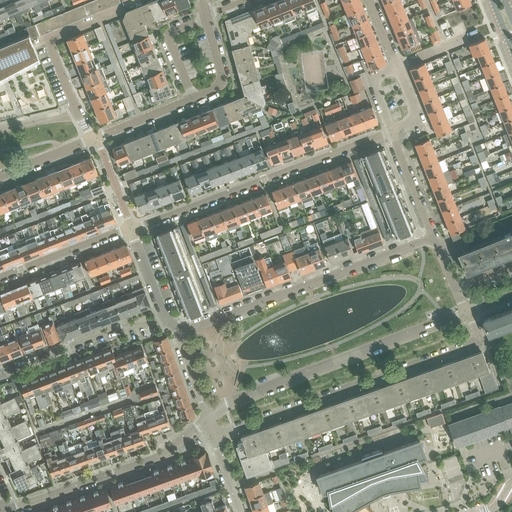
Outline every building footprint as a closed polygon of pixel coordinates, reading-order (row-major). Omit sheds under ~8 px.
[(1,0),(0,0),(0,20),(1,23),(9,19),(1,0)] [(14,0),(1,0),(9,19),(15,16),(19,25),(24,22),(20,14),(14,0)] [(24,0),(14,0),(20,14),(29,11),(28,8),(24,0)] [(36,0),(24,0),(28,8),(33,6),(36,16),(32,18),(34,23),(44,18),(44,17),(42,13),(43,13),(40,7),(36,0)] [(97,0),(94,0),(92,1),(97,13),(102,11),(97,0)] [(104,0),(97,0),(102,11),(108,8),(104,0)] [(104,0),(108,8),(113,6),(110,0),(104,0)] [(159,0),(156,0),(148,4),(154,19),(166,15),(159,0)] [(173,0),(159,0),(166,15),(177,10),(173,0)] [(187,0),(173,0),(177,10),(189,5),(187,0)] [(287,0),(279,0),(276,2),(282,18),(283,18),(285,23),(290,21),(288,16),(293,14),(287,0)] [(300,0),(287,0),(293,14),(304,10),(300,0)] [(312,0),(300,0),(304,10),(315,5),(312,0)] [(348,0),(342,3),(347,14),(362,8),(359,0),(348,0)] [(387,0),(383,2),(387,13),(403,7),(400,0),(387,0)] [(426,7),(423,0),(420,0),(418,1),(421,9),(426,7)] [(471,4),(469,0),(452,0),(456,10),(471,4)] [(91,15),(97,13),(92,1),(86,3),(91,15)] [(276,2),(264,6),(271,23),(282,18),(276,2)] [(86,3),(81,6),(86,18),(91,15),(86,3)] [(63,4),(51,9),(53,14),(65,9),(63,4)] [(125,13),(124,16),(143,24),(154,19),(148,4),(125,13)] [(80,20),(86,18),(81,6),(75,8),(80,20)] [(264,6),(253,10),(259,26),(260,27),(271,23),(264,6)] [(387,13),(392,24),(408,18),(403,7),(387,13)] [(458,20),(469,16),(465,7),(454,11),(458,20)] [(75,22),(80,20),(75,8),(70,10),(75,22)] [(347,14),(351,25),(367,18),(362,8),(347,14)] [(51,9),(43,13),(42,13),(44,17),(53,14),(51,9)] [(330,16),(327,9),(322,11),(325,18),(330,16)] [(70,10),(64,13),(69,25),(75,22),(70,10)] [(224,21),(224,22),(248,34),(251,29),(259,26),(253,10),(224,21)] [(63,27),(69,25),(64,13),(58,15),(63,27)] [(58,15),(53,17),(58,29),(63,27),(58,15)] [(123,19),(132,41),(147,35),(143,24),(124,16),(123,19)] [(53,31),(58,29),(53,17),(48,20),(53,31)] [(351,25),(356,36),(371,29),(367,18),(351,25)] [(392,24),(397,36),(412,30),(408,18),(392,24)] [(47,34),(53,31),(48,20),(42,22),(47,34)] [(42,36),(47,34),(42,22),(37,24),(42,36)] [(224,22),(232,50),(249,45),(247,37),(248,34),(224,22)] [(322,22),(311,27),(313,31),(324,26),(322,22)] [(437,33),(432,22),(427,24),(432,35),(437,33)] [(104,25),(109,37),(114,35),(109,23),(104,25)] [(32,40),(42,36),(37,24),(27,28),(28,30),(27,30),(28,33),(32,40)] [(8,29),(4,31),(5,32),(7,37),(15,33),(13,26),(8,28),(8,29)] [(99,42),(101,41),(101,40),(105,39),(100,26),(94,29),(99,42)] [(311,27),(300,31),(302,35),(313,31),(311,27)] [(356,36),(360,47),(376,41),(371,29),(356,36)] [(417,41),(412,30),(397,36),(401,47),(417,41)] [(300,31),(289,36),(291,40),(302,35),(300,31)] [(340,38),(336,31),(331,33),(335,40),(340,38)] [(28,34),(0,45),(0,79),(1,79),(1,78),(0,76),(26,66),(26,65),(25,65),(25,63),(38,58),(38,57),(37,57),(36,55),(37,55),(28,34)] [(66,41),(71,52),(87,46),(89,45),(87,41),(85,41),(82,34),(66,41)] [(109,37),(114,49),(118,47),(114,35),(109,37)] [(132,41),(136,53),(152,47),(147,35),(132,41)] [(271,38),(271,39),(279,44),(281,44),(280,40),(281,39),(279,35),(271,38)] [(472,43),(477,55),(489,50),(485,38),(472,43)] [(101,40),(101,41),(106,52),(110,50),(105,39),(101,40)] [(271,39),(268,44),(276,48),(278,44),(279,45),(279,44),(271,39)] [(360,47),(365,58),(381,52),(376,41),(360,47)] [(232,50),(235,62),(252,57),(248,45),(249,45),(232,50)] [(76,64),(92,58),(94,57),(92,52),(90,53),(87,46),(71,52),(76,64)] [(338,48),(341,56),(346,53),(343,46),(338,48)] [(114,49),(119,61),(123,59),(118,47),(114,49)] [(136,53),(141,65),(157,58),(152,47),(136,53)] [(106,52),(111,64),(114,62),(110,50),(106,52)] [(477,55),(481,66),(494,61),(489,50),(477,55)] [(381,52),(365,58),(360,60),(364,71),(385,63),(381,52)] [(235,62),(238,73),(255,68),(252,57),(235,62)] [(81,76),(97,69),(101,68),(99,63),(95,64),(92,58),(76,64),(81,76)] [(141,65),(146,77),(162,70),(157,58),(141,65)] [(119,61),(123,72),(128,70),(123,59),(119,61)] [(481,66),(486,77),(498,72),(494,61),(481,66)] [(111,64),(116,75),(119,74),(114,62),(111,64)] [(410,68),(414,79),(428,74),(424,62),(410,68)] [(351,64),(346,66),(348,73),(354,71),(351,64)] [(81,76),(85,87),(106,79),(101,68),(97,69),(81,76)] [(238,73),(241,84),(258,80),(255,68),(238,73)] [(123,72),(128,84),(133,82),(128,70),(123,72)] [(146,77),(151,88),(167,82),(162,70),(146,77)] [(486,77),(490,88),(502,83),(498,72),(486,77)] [(116,75),(120,87),(124,85),(119,74),(116,75)] [(414,79),(419,91),(433,85),(428,74),(414,79)] [(349,81),(351,86),(362,82),(360,77),(355,79),(355,78),(349,81)] [(85,87),(90,99),(106,92),(110,90),(106,79),(85,87)] [(241,84),(244,96),(262,105),(263,105),(264,102),(258,80),(241,84)] [(128,84),(133,95),(137,93),(133,82),(128,84)] [(171,93),(167,82),(151,88),(153,95),(148,97),(151,104),(166,98),(165,96),(171,93)] [(365,89),(362,82),(351,86),(354,93),(365,89)] [(490,88),(494,99),(507,94),(502,83),(490,88)] [(120,87),(125,97),(125,98),(128,97),(124,85),(120,87)] [(419,91),(423,102),(437,96),(433,85),(419,91)] [(473,95),(467,97),(469,102),(478,99),(477,97),(480,96),(481,97),(481,98),(483,98),(485,98),(486,97),(487,96),(487,95),(487,93),(486,90),(484,91),(473,95)] [(90,99),(95,110),(111,104),(110,103),(112,102),(110,97),(108,98),(106,92),(90,99)] [(139,92),(137,93),(133,95),(137,107),(144,104),(139,92)] [(494,99),(499,110),(511,105),(507,94),(494,99)] [(244,96),(233,100),(239,116),(261,107),(263,105),(262,105),(244,96)] [(423,102),(428,113),(442,107),(437,96),(423,102)] [(133,108),(128,97),(125,98),(125,97),(122,99),(127,111),(133,108)] [(233,100),(222,104),(229,120),(239,116),(233,100)] [(338,102),(330,105),(333,112),(341,109),(338,102)] [(114,111),(111,104),(95,110),(100,122),(109,118),(110,121),(122,116),(119,109),(114,111)] [(222,104),(211,109),(218,125),(229,120),(222,104)] [(325,115),(333,112),(330,105),(323,108),(325,115)] [(499,110),(503,122),(511,118),(511,107),(511,105),(499,110)] [(371,106),(360,111),(366,126),(377,122),(371,106)] [(269,107),(267,112),(275,115),(277,109),(269,107)] [(428,113),(432,124),(446,118),(442,107),(428,113)] [(211,109),(200,113),(207,129),(218,125),(211,109)] [(315,109),(303,114),(305,116),(311,114),(314,121),(318,119),(315,109)] [(360,111),(348,115),(355,131),(366,126),(360,111)] [(200,113),(189,117),(196,133),(207,129),(200,113)] [(348,115),(336,119),(342,135),(355,131),(348,115)] [(189,117),(179,121),(185,138),(196,133),(189,117)] [(451,130),(446,118),(432,124),(437,136),(451,130)] [(511,118),(503,122),(508,133),(511,130),(511,118)] [(330,140),(342,135),(336,119),(324,124),(330,140)] [(179,121),(168,126),(174,142),(185,138),(179,121)] [(281,121),(273,124),(275,129),(283,127),(281,121)] [(168,126),(157,130),(163,146),(174,142),(168,126)] [(321,126),(310,130),(316,145),(327,141),(321,126)] [(157,130),(146,134),(152,151),(163,146),(157,130)] [(229,130),(221,133),(222,134),(223,139),(224,142),(236,138),(234,134),(231,135),(229,130)] [(310,130),(298,135),(304,150),(316,145),(310,130)] [(507,146),(511,143),(511,130),(508,133),(503,135),(507,146)] [(146,134),(135,139),(141,155),(152,151),(146,134)] [(213,146),(224,142),(223,139),(222,134),(210,138),(212,143),(213,146)] [(298,135),(287,139),(293,154),(304,150),(298,135)] [(248,148),(253,146),(250,137),(245,139),(248,148)] [(199,142),(201,147),(202,150),(213,146),(212,143),(210,138),(199,142)] [(414,144),(419,155),(433,150),(428,138),(414,144)] [(135,139),(124,143),(130,159),(141,155),(135,139)] [(287,139),(276,143),(282,158),(293,154),(287,139)] [(234,144),(237,152),(243,150),(239,142),(234,144)] [(119,164),(130,159),(124,143),(112,148),(115,154),(111,156),(115,168),(120,166),(119,164)] [(271,162),(282,158),(276,143),(265,147),(271,162)] [(480,144),(474,146),(479,157),(479,158),(484,155),(482,150),(482,148),(480,144)] [(228,146),(223,148),(226,156),(231,154),(228,146)] [(248,148),(250,153),(256,168),(267,164),(261,149),(255,151),(253,146),(248,148)] [(381,149),(364,156),(396,236),(413,229),(398,191),(397,192),(395,187),(396,187),(381,149)] [(419,155),(423,167),(438,161),(433,150),(419,155)] [(511,157),(509,152),(499,156),(501,161),(511,157)] [(250,153),(239,157),(245,172),(256,168),(250,153)] [(90,157),(79,162),(85,178),(96,173),(90,157)] [(239,157),(228,161),(234,176),(245,172),(239,157)] [(228,161),(218,165),(223,181),(234,176),(228,161)] [(351,161),(340,166),(346,182),(352,179),(355,188),(360,186),(351,161)] [(423,167),(428,178),(442,172),(438,161),(423,167)] [(79,162),(68,166),(74,182),(85,178),(79,162)] [(182,172),(183,172),(185,178),(191,193),(202,189),(196,173),(189,176),(184,162),(179,164),(182,172)] [(61,169),(57,170),(63,187),(74,182),(68,166),(67,166),(67,165),(61,167),(61,169)] [(218,165),(207,169),(213,185),(223,181),(218,165)] [(169,168),(171,174),(174,181),(167,183),(174,199),(185,195),(179,178),(174,166),(169,168)] [(340,166),(329,170),(328,170),(334,186),(346,182),(340,166)] [(474,168),(463,172),(465,176),(476,172),(474,168)] [(125,179),(136,175),(134,169),(123,173),(125,179)] [(207,169),(196,173),(202,189),(213,185),(207,169)] [(326,171),(317,174),(323,190),(334,186),(328,170),(329,170),(328,169),(325,170),(326,171)] [(432,189),(446,183),(453,180),(448,169),(442,172),(428,178),(432,189)] [(57,170),(46,175),(53,191),(63,187),(57,170)] [(315,175),(306,178),(306,179),(312,194),(323,190),(317,174),(317,173),(314,174),(315,175)] [(46,175),(35,179),(41,196),(53,191),(46,175)] [(303,179),(295,183),(300,199),(312,194),(306,179),(306,178),(305,177),(303,178),(303,179)] [(29,182),(24,184),(30,200),(41,196),(35,179),(34,178),(28,180),(29,182)] [(292,184),(284,187),(283,187),(289,203),(296,200),(298,205),(302,204),(300,199),(295,183),(295,181),(292,182),(292,184)] [(167,183),(156,187),(163,204),(174,199),(167,183)] [(432,189),(437,200),(451,194),(446,183),(432,189)] [(24,184),(13,188),(20,204),(30,200),(24,184)] [(91,192),(92,195),(103,191),(101,185),(90,190),(91,192)] [(278,207),(289,203),(283,187),(284,187),(283,186),(280,187),(281,188),(272,191),(278,207)] [(156,187),(145,192),(151,208),(163,204),(156,187)] [(13,188),(2,192),(9,209),(20,204),(13,188)] [(0,212),(9,209),(2,192),(2,193),(1,191),(0,191),(0,212)] [(140,212),(151,208),(145,192),(134,196),(140,212)] [(266,193),(255,198),(261,214),(272,209),(266,193)] [(437,200),(441,211),(456,205),(451,194),(437,200)] [(252,199),(244,202),(243,202),(249,218),(261,214),(255,198),(255,196),(252,197),(252,199)] [(103,204),(98,206),(106,226),(115,222),(105,197),(101,198),(103,204)] [(350,198),(340,202),(343,207),(352,204),(350,198)] [(241,203),(232,206),(238,222),(249,218),(243,202),(244,202),(243,201),(240,202),(241,203)] [(334,210),(343,207),(340,202),(332,205),(334,210)] [(367,202),(361,204),(370,229),(376,227),(367,202)] [(91,203),(86,204),(97,232),(98,232),(97,230),(106,226),(98,206),(93,208),(91,203)] [(86,213),(80,215),(88,236),(97,232),(86,204),(83,206),(86,213)] [(58,205),(47,209),(48,213),(60,208),(58,205)] [(230,207),(222,210),(221,210),(227,226),(238,222),(232,206),(232,205),(229,206),(230,207)] [(441,211),(446,222),(460,216),(456,205),(441,211)] [(325,207),(318,210),(320,216),(328,213),(325,207)] [(218,211),(210,214),(210,215),(216,230),(227,226),(221,210),(222,210),(221,209),(218,210),(218,211)] [(68,212),(71,220),(72,224),(78,239),(88,236),(80,215),(75,217),(72,210),(68,212)] [(312,219),(320,216),(318,210),(310,213),(312,219)] [(69,243),(78,239),(72,224),(71,220),(68,212),(64,213),(68,222),(62,225),(69,243)] [(207,215),(199,219),(205,235),(216,230),(210,215),(210,214),(210,213),(207,214),(207,215)] [(303,216),(295,219),(297,224),(305,222),(303,216)] [(465,228),(460,216),(446,222),(450,233),(465,228)] [(193,239),(205,235),(199,219),(198,217),(196,218),(196,220),(187,223),(193,239)] [(290,227),(297,224),(295,219),(288,222),(290,227)] [(342,221),(336,223),(340,233),(341,232),(345,231),(345,229),(342,221)] [(41,254),(51,250),(43,232),(39,234),(35,225),(30,226),(41,254)] [(60,247),(69,243),(62,225),(57,226),(52,227),(60,247)] [(32,258),(41,254),(30,226),(26,228),(32,241),(26,243),(32,258)] [(279,226),(267,230),(269,235),(281,231),(279,226)] [(51,250),(60,247),(52,227),(49,229),(49,230),(43,232),(51,250)] [(357,252),(382,242),(376,227),(370,229),(352,236),(352,237),(357,252)] [(173,228),(156,235),(171,273),(173,277),(172,278),(187,316),(205,309),(204,309),(190,271),(188,266),(173,228)] [(13,237),(23,261),(32,258),(26,243),(22,245),(16,232),(12,234),(13,237)] [(330,262),(341,258),(333,235),(326,238),(324,232),(319,234),(330,262)] [(340,233),(333,235),(341,258),(353,253),(347,237),(343,239),(341,232),(340,233)] [(452,237),(453,241),(465,236),(463,233),(452,237)] [(511,233),(459,255),(466,273),(511,253),(511,233)] [(277,235),(264,240),(265,244),(279,239),(277,235)] [(285,235),(279,237),(284,251),(290,248),(285,235)] [(453,241),(455,246),(467,241),(465,236),(453,241)] [(12,244),(6,247),(13,265),(23,261),(13,237),(10,239),(12,244)] [(307,252),(306,252),(312,269),(324,264),(318,247),(316,242),(310,244),(308,239),(303,241),(307,252)] [(302,254),(295,256),(294,257),(298,267),(299,267),(301,273),(312,269),(306,252),(302,241),(298,243),(302,254)] [(469,247),(467,241),(455,246),(458,252),(469,247)] [(0,244),(0,258),(4,269),(5,269),(5,268),(13,265),(6,247),(1,248),(0,244)] [(125,244),(115,248),(121,263),(131,259),(125,244)] [(252,244),(247,246),(252,258),(257,256),(252,244)] [(247,246),(228,254),(243,295),(241,291),(265,282),(257,259),(253,260),(252,258),(247,246)] [(115,248),(105,252),(111,267),(121,263),(115,248)] [(284,261),(273,265),(279,281),(291,277),(288,271),(298,267),(294,257),(295,256),(293,251),(282,255),(284,261)] [(105,252),(95,256),(101,271),(111,267),(105,252)] [(220,303),(243,295),(228,254),(215,258),(219,268),(209,272),(220,303)] [(90,275),(101,271),(95,256),(84,260),(90,275)] [(257,259),(265,282),(266,286),(279,281),(273,265),(267,267),(265,262),(264,262),(262,257),(257,259)] [(217,267),(214,260),(208,262),(211,269),(217,267)] [(70,266),(69,266),(76,282),(83,280),(87,290),(91,288),(80,262),(75,264),(74,263),(70,264),(70,266)] [(63,269),(59,270),(69,297),(73,295),(69,285),(76,282),(69,266),(68,267),(67,265),(63,267),(63,269)] [(49,273),(49,275),(55,291),(61,288),(63,293),(62,293),(65,299),(69,297),(59,270),(54,272),(53,271),(49,273)] [(41,277),(38,279),(44,295),(47,302),(48,305),(52,303),(48,294),(55,291),(49,275),(47,275),(46,274),(42,276),(41,277)] [(31,281),(27,283),(33,297),(38,309),(42,307),(37,298),(44,295),(38,279),(37,279),(35,278),(31,280),(31,281)] [(128,278),(118,282),(120,286),(130,283),(128,278)] [(110,290),(120,286),(118,282),(108,285),(110,290)] [(21,286),(17,287),(23,301),(33,297),(27,283),(26,284),(24,283),(21,284),(21,286)] [(100,294),(110,290),(108,285),(98,289),(100,294)] [(16,306),(18,311),(19,311),(21,316),(28,313),(23,301),(17,287),(10,290),(16,306)] [(143,287),(133,291),(140,310),(148,307),(149,305),(143,287)] [(4,292),(0,293),(0,295),(10,320),(14,319),(11,312),(10,312),(8,309),(16,306),(10,290),(9,290),(7,289),(5,290),(4,292)] [(91,298),(100,294),(98,289),(89,293),(91,298)] [(133,291),(123,295),(130,314),(140,310),(133,291)] [(82,301),(91,298),(89,293),(80,296),(82,301)] [(0,312),(2,312),(6,322),(10,320),(0,295),(0,312)] [(122,300),(115,303),(121,317),(130,314),(123,295),(120,296),(122,300)] [(114,298),(104,302),(111,321),(121,317),(115,303),(114,298)] [(103,307),(95,310),(101,325),(111,321),(104,302),(101,303),(103,307)] [(489,335),(511,326),(511,308),(483,320),(489,335)] [(87,309),(84,310),(91,329),(101,325),(95,310),(89,313),(87,309)] [(78,317),(76,318),(81,332),(91,329),(84,310),(76,313),(78,317)] [(59,339),(55,328),(53,324),(50,316),(48,317),(50,322),(40,326),(47,344),(48,343),(48,344),(52,344),(54,342),(54,341),(59,339)] [(63,320),(53,324),(55,328),(57,327),(61,339),(63,339),(72,336),(66,322),(69,321),(67,317),(62,318),(63,320)] [(76,318),(69,321),(66,322),(72,336),(81,332),(76,318)] [(26,327),(28,332),(34,347),(38,346),(40,347),(45,345),(37,323),(26,327)] [(7,332),(2,334),(11,357),(16,356),(17,357),(20,355),(21,354),(22,353),(17,338),(11,340),(8,332),(7,332)] [(31,348),(34,347),(28,332),(18,336),(24,353),(30,350),(31,348)] [(7,359),(11,357),(2,334),(0,334),(0,343),(0,344),(0,361),(1,361),(3,362),(6,361),(7,359)] [(154,342),(158,353),(170,349),(166,338),(154,342)] [(141,346),(132,350),(142,378),(146,377),(141,364),(147,362),(141,346)] [(111,349),(101,352),(107,368),(108,371),(114,369),(117,378),(120,376),(113,357),(114,357),(111,349)] [(158,353),(161,365),(174,360),(170,349),(158,353)] [(132,350),(123,353),(130,373),(135,371),(138,380),(142,378),(132,350)] [(101,352),(92,356),(102,384),(107,382),(102,369),(107,368),(101,352)] [(125,375),(130,373),(123,353),(114,357),(113,357),(120,376),(124,388),(127,395),(132,394),(125,375)] [(483,353),(472,357),(478,374),(485,393),(498,388),(489,362),(486,362),(483,353)] [(92,356),(83,359),(89,375),(94,373),(99,385),(102,384),(92,356)] [(472,357),(460,361),(466,379),(478,374),(472,357)] [(83,359),(74,363),(84,391),(89,389),(85,376),(89,375),(83,359)] [(161,365),(165,376),(178,371),(174,360),(161,365)] [(460,361),(448,365),(454,383),(466,379),(460,361)] [(74,363),(65,366),(71,384),(77,381),(81,392),(84,391),(74,363)] [(448,365),(436,370),(442,387),(454,383),(448,365)] [(65,366),(56,369),(64,391),(69,389),(67,385),(71,384),(65,366)] [(56,369),(47,373),(53,388),(53,389),(54,391),(59,389),(63,401),(67,399),(67,397),(66,398),(64,391),(56,369)] [(436,370),(423,374),(430,392),(442,387),(436,370)] [(502,381),(511,377),(511,370),(500,375),(502,381)] [(165,376),(169,387),(182,383),(178,371),(165,376)] [(53,389),(53,388),(47,373),(38,376),(48,404),(53,402),(48,391),(53,389)] [(423,374),(411,378),(417,396),(430,392),(423,374)] [(38,376),(29,380),(34,396),(36,399),(41,397),(44,406),(48,404),(38,376)] [(411,378),(399,383),(405,400),(417,396),(411,378)] [(30,397),(34,396),(29,380),(20,383),(30,411),(34,410),(30,397)] [(169,387),(173,398),(186,394),(182,383),(169,387)] [(399,383),(387,387),(393,405),(405,400),(399,383)] [(152,396),(158,393),(156,386),(150,388),(150,389),(139,393),(141,398),(152,394),(152,396)] [(387,387),(375,391),(381,409),(393,405),(387,387)] [(124,388),(116,391),(118,398),(127,395),(124,388)] [(116,391),(107,394),(107,395),(109,401),(118,398),(116,391)] [(375,391),(362,396),(369,413),(381,409),(375,391)] [(0,411),(17,403),(23,401),(20,394),(0,403),(0,402),(0,411)] [(173,398),(177,409),(190,405),(186,394),(173,398)] [(362,396),(350,400),(356,418),(369,413),(362,396)] [(505,399),(497,401),(498,405),(499,405),(499,407),(505,424),(509,422),(511,430),(511,407),(510,404),(507,405),(505,399)] [(79,404),(82,411),(91,407),(89,400),(79,404)] [(350,400),(338,405),(344,422),(356,418),(350,400)] [(154,401),(150,402),(160,428),(169,425),(164,410),(159,412),(158,408),(157,408),(154,401)] [(151,432),(160,428),(150,402),(146,403),(149,410),(143,412),(146,418),(151,432)] [(0,425),(9,421),(6,416),(20,410),(17,403),(0,411),(0,425)] [(79,404),(72,406),(74,413),(74,414),(82,411),(79,404)] [(121,407),(123,413),(124,415),(130,432),(135,447),(145,444),(142,435),(137,421),(131,404),(121,407)] [(181,421),(194,416),(190,405),(177,409),(181,421)] [(338,405),(326,409),(332,426),(344,422),(338,405)] [(498,407),(449,425),(457,445),(505,427),(506,429),(507,428),(505,424),(499,407),(499,405),(498,405),(498,406),(498,407)] [(124,415),(123,413),(121,407),(112,411),(114,416),(115,418),(124,415)] [(71,409),(62,412),(64,417),(64,418),(73,414),(71,409)] [(326,409),(313,413),(319,431),(332,426),(326,409)] [(313,413),(301,418),(307,435),(319,431),(313,413)] [(441,413),(426,418),(430,427),(445,422),(441,413)] [(103,414),(94,417),(96,422),(105,419),(105,418),(103,414)] [(39,426),(45,424),(42,417),(36,419),(39,426)] [(94,417),(85,420),(87,425),(96,422),(94,417)] [(146,418),(137,421),(142,435),(151,432),(146,418)] [(301,418),(289,422),(295,440),(307,435),(301,418)] [(0,439),(28,427),(25,420),(11,426),(9,421),(0,425),(0,439)] [(83,421),(75,424),(77,429),(85,426),(83,421)] [(121,421),(116,423),(126,450),(135,447),(130,432),(125,434),(121,421)] [(289,422),(277,426),(283,444),(295,440),(289,422)] [(115,430),(110,432),(117,453),(126,450),(116,423),(113,424),(115,430)] [(70,432),(77,429),(75,424),(68,426),(70,432)] [(266,450),(283,444),(277,426),(242,439),(244,444),(236,447),(247,477),(272,468),(266,450)] [(0,446),(0,452),(0,453),(19,445),(17,440),(31,433),(28,427),(0,439),(0,446),(0,447),(0,446)] [(102,428),(98,429),(108,457),(117,453),(110,432),(108,427),(103,429),(102,428)] [(97,438),(92,440),(99,460),(108,457),(98,429),(94,431),(97,438)] [(48,433),(39,436),(41,442),(50,438),(48,433)] [(78,443),(73,445),(81,466),(90,463),(82,442),(81,439),(80,436),(76,437),(78,443)] [(81,439),(82,442),(90,463),(99,460),(92,440),(91,439),(86,441),(85,438),(81,439)] [(362,460),(316,476),(322,493),(328,491),(332,511),(336,511),(340,510),(341,511),(347,511),(379,494),(385,491),(391,490),(420,485),(419,480),(426,478),(427,479),(428,479),(417,459),(425,456),(419,440),(382,453),(381,449),(361,456),(362,460)] [(66,441),(62,442),(71,470),(81,466),(73,445),(68,447),(66,441)] [(62,456),(57,458),(62,473),(71,470),(62,442),(58,444),(62,456)] [(5,458),(8,464),(38,450),(35,443),(22,450),(19,445),(0,453),(3,459),(5,458)] [(53,476),(62,473),(57,458),(52,460),(48,447),(43,449),(53,476)] [(9,471),(11,477),(30,468),(28,463),(41,457),(38,450),(8,464),(11,470),(9,471)] [(206,452),(192,457),(198,474),(212,469),(213,469),(207,452),(206,452)] [(192,458),(179,462),(185,479),(197,475),(198,474),(192,457),(192,458)] [(179,462),(165,467),(171,484),(181,480),(185,479),(179,462)] [(165,467),(152,472),(157,489),(165,486),(171,484),(165,467)] [(33,473),(30,468),(11,477),(14,482),(16,481),(19,488),(29,483),(30,485),(38,481),(34,472),(33,473)] [(145,474),(138,477),(144,493),(150,491),(157,489),(152,472),(151,472),(152,474),(145,476),(145,474)] [(279,482),(276,475),(271,477),(273,484),(279,482)] [(125,481),(124,482),(130,498),(139,495),(144,493),(138,477),(131,479),(132,481),(126,483),(125,481)] [(245,486),(250,498),(264,493),(260,481),(245,486)] [(124,482),(111,487),(117,503),(128,499),(130,498),(124,482)] [(218,484),(211,486),(202,489),(203,493),(219,487),(218,484)] [(106,488),(91,494),(97,510),(110,505),(111,505),(106,488)] [(202,489),(186,495),(187,499),(203,493),(202,489)] [(203,500),(204,502),(205,502),(208,511),(227,511),(220,493),(204,498),(205,500),(203,500)] [(250,498),(254,509),(268,504),(264,493),(250,498)] [(91,494),(78,498),(82,511),(92,511),(97,510),(91,494)] [(82,511),(78,498),(65,503),(67,511),(82,511)] [(67,511),(65,503),(52,508),(53,511),(67,511)] [(254,511),(275,511),(272,503),(268,504),(254,509),(254,511)]
